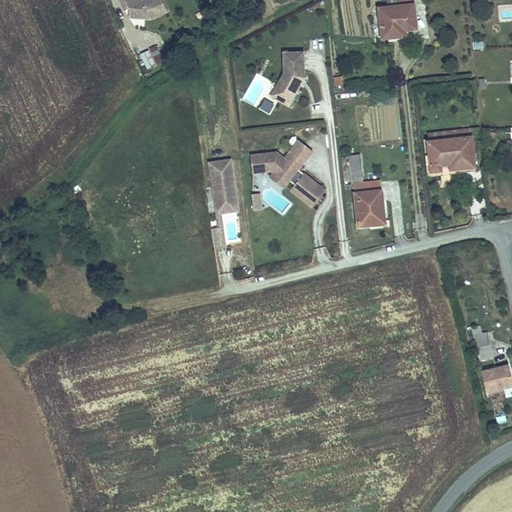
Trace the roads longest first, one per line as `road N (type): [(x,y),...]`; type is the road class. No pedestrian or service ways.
road 1 (residential): [(493,228),(141,310)]
road 2 (unknown): [(422,244),(401,48)]
